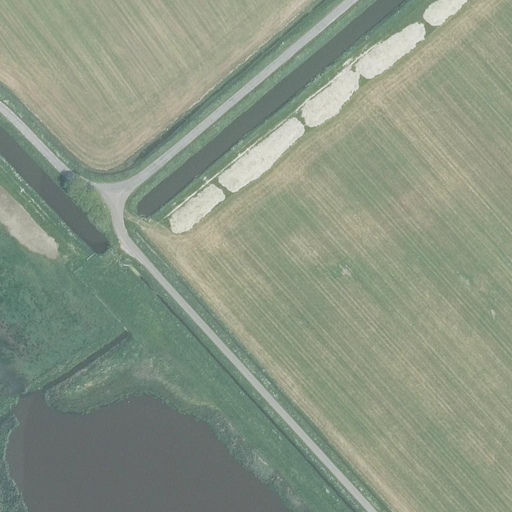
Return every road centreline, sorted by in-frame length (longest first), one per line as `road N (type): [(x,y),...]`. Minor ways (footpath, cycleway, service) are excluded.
road 1 (unclassified): [(373,511),(125,239),(115,221),(117,196)]
road 2 (unclassified): [(117,196),(350,0)]
road 3 (unclassified): [(117,196),(75,181),(0,106)]
